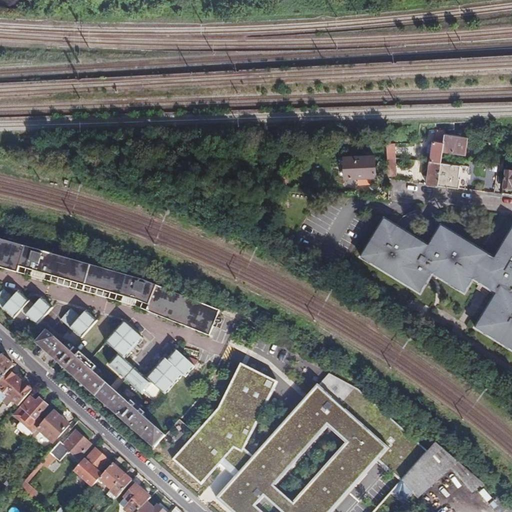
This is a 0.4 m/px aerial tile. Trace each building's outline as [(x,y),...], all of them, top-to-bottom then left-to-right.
[(453,130),(448,129),(445,143),(444,151),(467,153),(469,137),(452,135),(453,130)] [(444,151),(445,143),(440,142),(434,142),(428,185),(439,186),(443,163),(444,151)] [(400,144),(392,144),(391,163),(399,163),(399,160),(400,144)] [(377,178),(376,157),(346,158),(347,180),(362,179),(362,181),(368,181),(368,179),(377,178)] [(391,163),(391,177),(398,178),(399,163),(391,163)] [(443,163),(439,186),(453,188),(454,179),(458,180),(459,173),(455,172),(456,165),(443,163)] [(511,169),(506,168),(503,186),(511,187),(511,169)] [(277,181),(277,187),(291,189),(289,179),(277,181)] [(432,248),(385,218),(361,257),(420,294),(432,273),(464,293),(473,279),(496,293),(475,327),(511,350),(511,230),(495,259),(442,226),(431,243),(434,245),(432,248)] [(0,266),(18,272),(20,266),(33,270),(35,262),(29,260),(33,248),(0,239),(0,266)] [(52,254),(33,248),(29,260),(35,262),(33,270),(38,272),(45,274),(52,254)] [(130,276),(52,254),(45,274),(124,296),(130,276)] [(143,280),(130,276),(124,296),(134,299),(137,300),(140,292),(145,293),(147,288),(142,286),(143,280)] [(152,283),(143,280),(142,286),(147,288),(145,293),(140,292),(137,300),(150,305),(148,310),(211,335),(221,310),(152,283)] [(54,307),(43,298),(36,306),(19,292),(14,298),(5,290),(0,294),(0,305),(15,319),(13,321),(21,328),(30,318),(38,325),(54,307)] [(99,321),(88,311),(82,318),(71,308),(62,320),(83,338),(99,321)] [(144,338),(124,321),(106,342),(120,353),(110,365),(143,394),(153,383),(166,394),(184,375),(186,376),(195,366),(177,349),(168,360),(165,358),(147,378),(125,359),(144,338)] [(38,344),(97,396),(108,383),(95,372),(98,368),(73,346),(69,350),(49,331),(38,344)] [(0,358),(0,381),(9,371),(13,367),(2,356),(0,358)] [(426,454),(326,377),(252,460),(242,452),(275,385),(238,367),(219,411),(174,460),(202,485),(221,465),(236,479),(218,499),(232,511),(332,511),(378,462),(401,482),(402,481),(426,454)] [(20,381),(9,371),(0,381),(0,390),(1,391),(0,392),(0,402),(1,403),(3,400),(20,381)] [(18,406),(32,390),(20,381),(3,400),(8,405),(12,400),(18,406)] [(155,447),(166,435),(143,415),(145,412),(132,400),(130,403),(108,383),(97,396),(155,447)] [(18,424),(33,436),(34,433),(44,422),(38,417),(49,405),(40,398),(36,402),(31,397),(14,417),(20,422),(18,424)] [(54,411),(44,422),(34,433),(37,436),(41,432),(56,444),(71,426),(54,411)] [(426,420),(416,432),(423,438),(429,441),(438,431),(426,420)] [(69,439),(65,436),(42,464),(44,466),(47,468),(56,458),(60,461),(69,451),(78,458),(91,444),(76,431),(69,439)] [(456,460),(436,443),(426,454),(402,481),(406,485),(409,488),(416,497),(450,468),(471,491),(481,482),(456,460)] [(85,460),(84,460),(74,471),(88,483),(98,472),(108,460),(96,449),(85,460)] [(126,461),(120,455),(103,475),(101,478),(113,489),(126,475),(119,469),(126,461)] [(26,482),(28,485),(44,466),(42,464),(26,482)] [(103,475),(98,472),(88,483),(93,487),(101,478),(103,475)] [(132,481),(126,475),(113,489),(112,490),(119,496),(132,481)] [(14,486),(8,480),(4,485),(10,490),(14,486)] [(406,485),(402,481),(401,482),(390,494),(395,498),(406,485)] [(26,482),(20,489),(32,500),(38,493),(28,485),(26,482)] [(125,509),(128,511),(137,511),(151,497),(136,484),(125,497),(132,502),(125,509)] [(481,494),(489,502),(493,498),(485,490),(481,494)] [(511,511),(511,508),(497,496),(489,503),(496,511),(511,511)]
